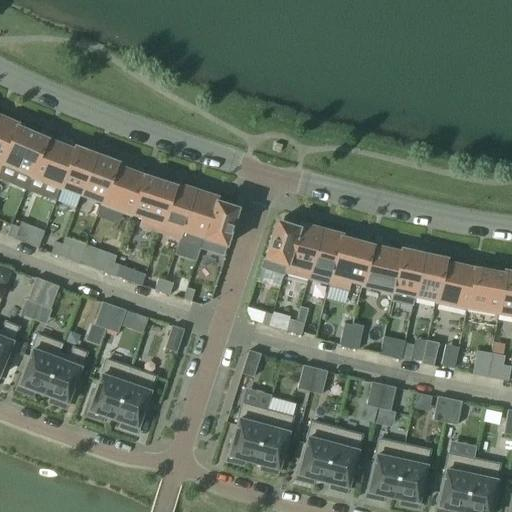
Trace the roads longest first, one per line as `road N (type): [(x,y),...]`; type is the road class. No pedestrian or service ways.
road 1 (residential): [(177,465),(269,177)]
road 2 (residential): [(0,69),(269,177)]
road 3 (residential): [(269,177),(511,226)]
road 4 (residential): [(177,465),(126,459),(0,412)]
road 5 (residential): [(177,465),(223,488),(316,511)]
